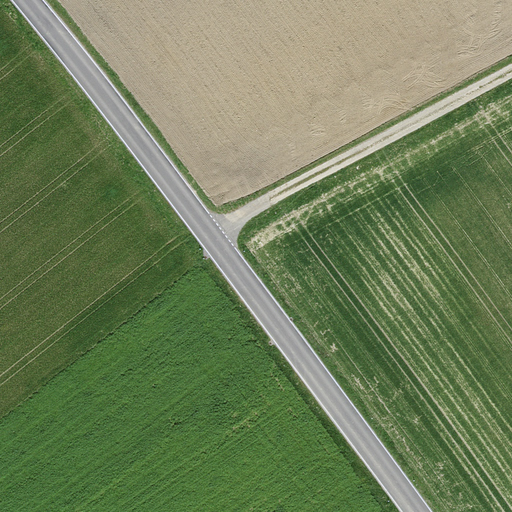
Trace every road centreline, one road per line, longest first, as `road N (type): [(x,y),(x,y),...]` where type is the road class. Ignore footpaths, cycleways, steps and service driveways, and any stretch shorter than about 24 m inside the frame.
road 1 (tertiary): [(27,0),(415,511)]
road 2 (track): [(207,231),(511,68)]
